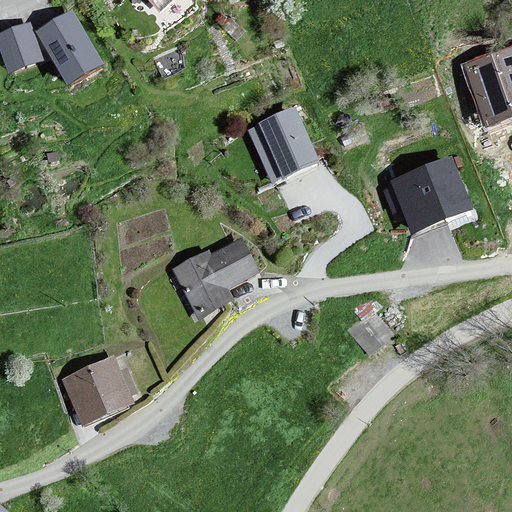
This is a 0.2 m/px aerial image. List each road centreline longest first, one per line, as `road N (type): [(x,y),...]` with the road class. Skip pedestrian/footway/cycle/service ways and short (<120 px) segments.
road 1 (residential): [(511,269),(302,294),(241,322),(142,421),(0,495)]
road 2 (tertiary): [(305,511),(372,391),(511,321)]
